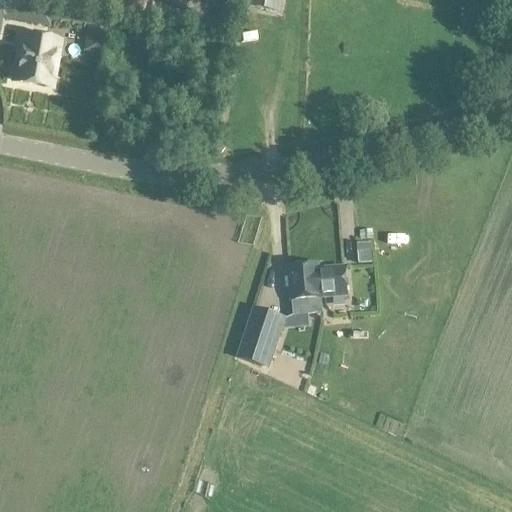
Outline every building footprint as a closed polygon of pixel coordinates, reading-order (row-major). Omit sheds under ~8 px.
[(0,0),(0,10),(8,12),(10,0),(0,0)] [(276,13),(278,0),(247,0),(246,8),(276,13)] [(467,3),(461,29),(479,33),(485,7),(467,3)] [(79,21),(80,37),(94,36),(93,20),(79,21)] [(55,59),(58,44),(21,37),(14,83),(50,89),(53,74),(55,74),(57,59),(55,59)] [(290,302),(291,302),(292,317),(321,315),(320,300),(346,297),(343,269),(317,271),(317,266),(288,268),(290,302)] [(266,370),(283,321),(253,311),(236,359),(266,370)]
